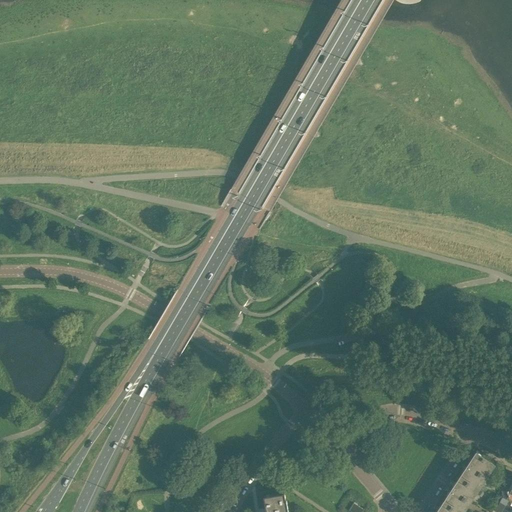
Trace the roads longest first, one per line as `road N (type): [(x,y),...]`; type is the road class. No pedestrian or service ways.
road 1 (primary): [(164,346),(371,0)]
road 2 (residential): [(0,272),(55,272),(120,289),(274,382)]
road 3 (primary): [(164,346),(120,396),(44,511)]
road 4 (primary): [(78,511),(164,346)]
road 5 (residential): [(471,433),(419,414),(384,412),(339,446)]
road 6 (residential): [(223,511),(302,408)]
